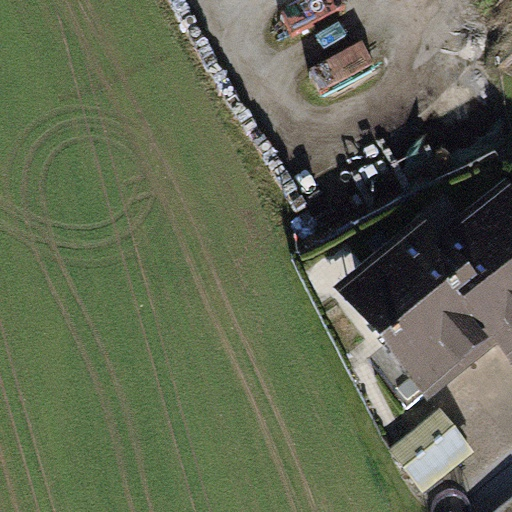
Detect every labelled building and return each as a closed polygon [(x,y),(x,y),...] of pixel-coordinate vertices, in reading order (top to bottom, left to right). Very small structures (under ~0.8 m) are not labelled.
[(309,0),(279,16),(291,38),(345,9),(340,0),(309,0)] [(321,96),(375,66),(363,45),(309,74),(321,96)] [(474,228),(435,259),(497,337),(511,355),(511,228),(507,232),(474,228)] [(497,337),(435,259),(419,240),(381,271),(379,303),(365,315),(388,343),(367,360),(406,408),(497,337)] [(415,484),(462,445),(439,418),(392,456),(415,484)]
